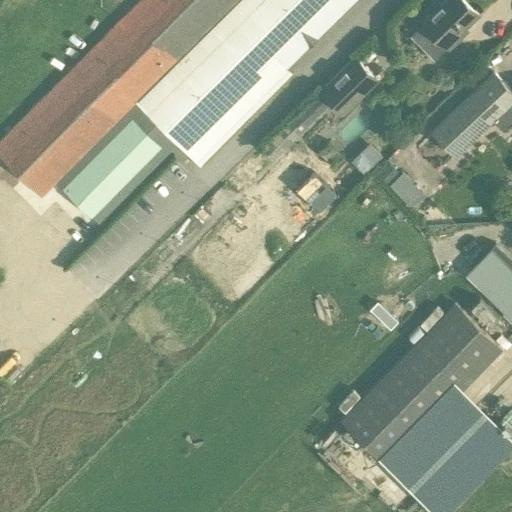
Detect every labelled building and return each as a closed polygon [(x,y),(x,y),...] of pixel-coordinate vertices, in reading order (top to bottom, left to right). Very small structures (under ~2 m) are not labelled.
[(137,0),(0,138),(0,153),(42,195),(136,101),(200,165),(292,72),(274,54),(328,0),(137,0)] [(436,60),(448,47),(461,35),(458,32),(479,12),(466,0),(444,0),(441,3),(432,4),(432,13),(423,21),(424,23),(411,35),(436,60)] [(344,112),(378,79),(356,55),(322,89),(344,112)] [(511,94),(491,72),(430,130),(454,155),(494,119),(505,130),(511,123),(511,94)] [(331,100),(320,89),(310,98),(322,109),(331,100)] [(295,112),(227,179),(236,191),(305,122),(295,112)] [(132,118),(64,187),(92,215),(160,145),(132,118)] [(381,152),(369,140),(351,158),(363,170),(381,152)] [(320,210),(336,193),(312,169),(296,186),(320,210)] [(420,191),(401,170),(389,182),(408,202),(420,191)] [(147,286),(178,258),(167,246),(182,233),(179,229),(133,270),(147,286)] [(511,259),(494,243),(469,269),(511,309),(511,259)] [(455,300),(339,417),(380,456),(436,399),(444,406),(502,347),(455,300)] [(377,301),(370,309),(390,328),(398,321),(377,301)]
